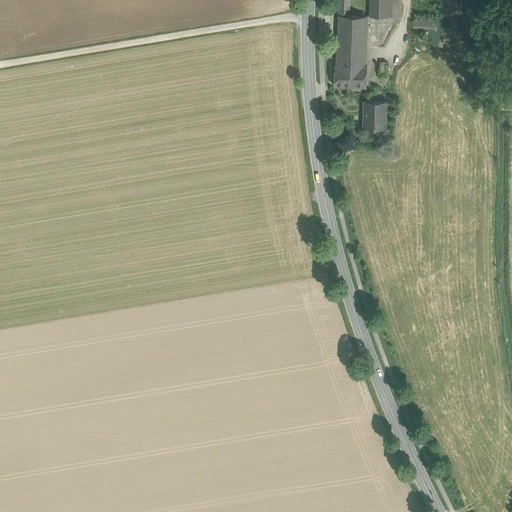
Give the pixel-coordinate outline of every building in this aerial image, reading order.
[(349,0),(338,0),(338,15),(349,15),(349,0)] [(388,0),(368,0),(368,16),(388,16),(388,0)] [(388,0),(388,16),(400,17),(400,0),(388,0)] [(349,15),(338,15),(336,58),(365,59),(367,16),(349,15)] [(437,20),(413,19),(413,27),(437,28),(437,20)] [(365,59),(336,58),(336,64),(334,64),(333,85),(366,87),(366,65),(365,65),(365,59)] [(386,104),(366,102),(363,128),(364,128),(365,125),(383,127),(383,130),(384,130),(386,104)]
